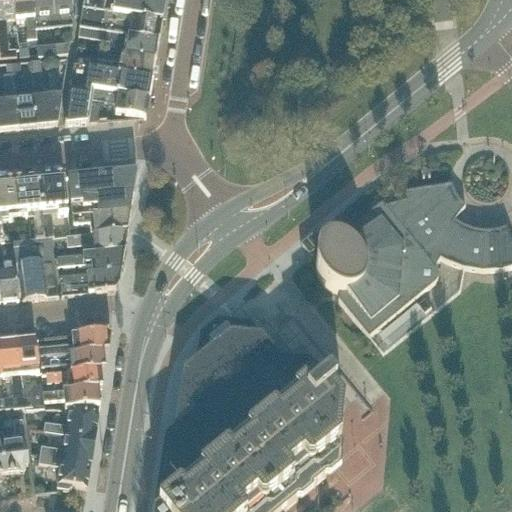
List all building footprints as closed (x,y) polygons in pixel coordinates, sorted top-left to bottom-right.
[(9,55),(7,40),(6,25),(16,24),(13,0),(0,0),(0,55),(1,64),(17,62),(17,54),(9,55)] [(36,32),(32,0),(13,0),(16,24),(26,23),(29,61),(39,60),(38,51),(36,32)] [(32,0),(36,32),(45,31),(54,31),(51,0),(32,0)] [(51,0),(54,31),(73,29),(77,0),(51,0)] [(162,24),(166,0),(85,0),(84,12),(162,24)] [(159,44),(162,24),(84,12),(81,31),(159,44)] [(156,63),(159,44),(81,31),(79,41),(106,45),(104,55),(156,63)] [(48,62),(57,61),(56,49),(47,50),(48,62)] [(57,61),(68,59),(69,51),(68,51),(59,49),(56,49),(57,61)] [(39,62),(48,62),(47,50),(38,51),(39,60),(39,62)] [(156,63),(104,55),(99,54),(97,64),(120,67),(118,77),(153,83),(156,63)] [(43,94),(41,75),(40,65),(31,66),(34,103),(37,132),(58,130),(63,100),(61,100),(61,93),(43,94)] [(19,134),(14,83),(12,68),(12,67),(8,67),(9,78),(4,79),(6,100),(0,100),(0,135),(0,136),(19,134)] [(150,102),(153,83),(118,77),(75,70),(72,89),(96,93),(150,102)] [(25,104),(23,89),(23,82),(14,83),(19,134),(37,132),(34,103),(25,104)] [(98,111),(99,104),(95,103),(96,93),(72,89),(65,129),(65,130),(91,127),(93,111),(98,111)] [(146,122),(150,102),(96,93),(95,103),(99,104),(98,111),(93,111),(91,127),(98,126),(101,104),(117,106),(116,117),(146,122)] [(132,215),(134,201),(138,174),(68,181),(70,200),(71,210),(98,208),(98,217),(132,215)] [(68,218),(67,201),(64,181),(39,184),(41,201),(45,243),(51,242),(54,242),(52,220),(48,215),(57,214),(58,219),(68,218)] [(45,243),(41,201),(39,184),(14,186),(16,201),(18,223),(27,222),(26,218),(36,216),(34,222),(36,244),(45,243)] [(18,223),(16,201),(14,186),(0,187),(0,247),(2,248),(5,247),(2,225),(0,222),(0,220),(8,219),(9,224),(18,223)] [(456,198),(453,191),(452,188),(406,195),(408,204),(386,210),(382,206),(345,236),(345,244),(338,245),(332,246),(327,249),(322,254),(319,259),(317,265),(316,272),(318,279),(321,285),(326,291),(333,294),(340,296),(339,304),(369,341),(434,288),(436,285),(438,283),(438,279),(438,276),(437,273),(436,270),(441,262),(445,265),(464,272),(483,275),(502,274),(511,271),(511,244),(507,231),(496,234),(485,235),(474,233),(463,229),(455,224),(466,210),(460,204),(456,198)] [(95,238),(129,234),(132,215),(98,217),(73,219),(74,229),(94,227),(95,238)] [(95,258),(125,254),(129,234),(95,238),(67,241),(68,251),(95,248),(95,258)] [(309,257),(321,247),(313,237),(301,247),(309,257)] [(59,301),(53,262),(51,242),(45,243),(36,244),(15,246),(18,268),(19,268),(23,305),(59,301)] [(13,264),(4,265),(2,248),(0,247),(0,307),(19,305),(16,274),(14,274),(13,264)] [(92,278),(122,275),(125,254),(95,258),(57,262),(59,271),(91,268),(92,278)] [(116,296),(120,290),(122,275),(92,278),(60,281),(62,301),(116,296)] [(432,311),(425,303),(418,308),(417,307),(379,338),(388,349),(426,318),(425,316),(432,311)] [(280,368),(249,330),(219,327),(204,339),(199,367),(187,378),(179,432),(169,439),(157,511),(286,511),(298,503),(299,498),(309,490),(314,490),(326,480),(328,461),(337,454),(341,410),(331,398),(336,393),(336,390),(331,384),(328,384),(323,388),(309,371),(280,368)] [(40,362),(49,361),(110,355),(112,340),(108,336),(72,340),(73,349),(39,353),(40,362)] [(30,390),(29,378),(39,377),(35,344),(17,346),(23,400),(14,401),(15,412),(44,409),(44,406),(43,397),(42,389),(30,390)] [(14,401),(23,400),(17,346),(0,347),(0,358),(2,381),(11,380),(14,401)] [(110,355),(49,361),(40,362),(41,370),(70,368),(71,376),(107,373),(105,356),(109,356),(110,356),(110,355)] [(102,374),(107,374),(107,373),(71,376),(46,379),(47,388),(68,386),(69,394),(104,391),(102,374)] [(99,392),(104,392),(104,391),(69,394),(43,397),(44,406),(65,404),(65,412),(100,410),(101,410),(99,392)] [(14,401),(5,402),(6,412),(15,412),(14,401)] [(99,419),(70,415),(67,430),(45,427),(44,435),(66,439),(96,444),(96,443),(97,435),(96,435),(99,419)] [(25,470),(29,470),(23,424),(15,425),(17,447),(2,448),(6,477),(25,475),(25,470)] [(93,460),(96,444),(66,439),(63,454),(41,450),(40,459),(92,467),(93,460)] [(92,468),(92,467),(40,459),(39,468),(61,471),(58,492),(69,494),(72,491),(72,489),(87,492),(91,468),(92,468)]
